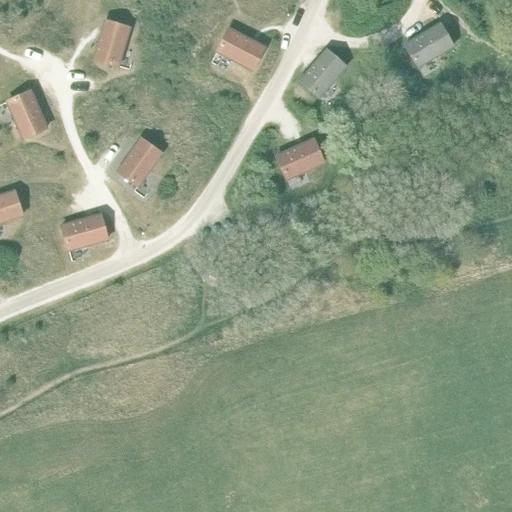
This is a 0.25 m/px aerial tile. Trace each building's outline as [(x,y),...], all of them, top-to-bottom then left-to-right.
[(104,22),(92,60),(117,68),(128,30),(104,22)] [(439,25),(404,46),(418,68),(452,47),(439,25)] [(228,30),(216,53),(251,71),(264,49),(228,30)] [(325,52),(299,82),(319,99),(344,68),(325,52)] [(30,93),(6,103),(22,140),(46,129),(30,93)] [(140,140),(116,172),(137,187),(161,155),(140,140)] [(312,141),(275,158),(286,181),(323,164),(312,141)] [(13,192),(0,196),(0,223),(21,217),(13,192)] [(99,216),(61,227),(68,252),(106,240),(99,216)]
